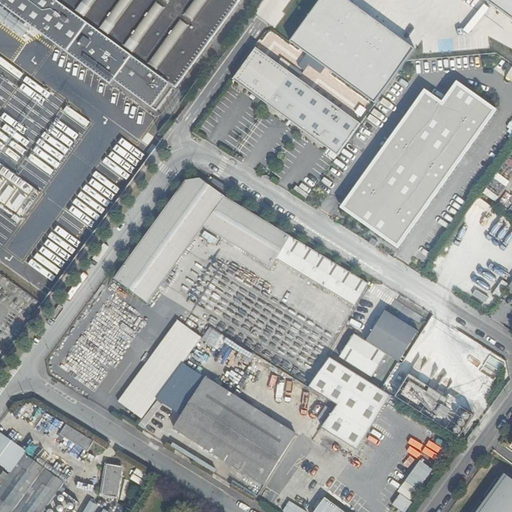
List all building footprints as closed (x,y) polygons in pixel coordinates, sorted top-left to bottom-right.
[(179,84),(240,0),(2,0),(111,82),(134,51),(179,84)] [(17,26),(23,18),(18,14),(12,21),(17,26)] [(234,80),(339,153),(361,122),(257,48),(234,80)] [(400,252),(499,112),(458,84),(444,104),(426,93),(341,211),(400,252)] [(199,177),(186,177),(116,275),(149,298),(204,223),(272,264),(276,256),(354,303),(366,283),(231,200),(199,177)] [(227,184),(214,177),(212,182),(224,190),(227,184)] [(497,192),(487,189),(485,196),(499,200),(503,187),(498,186),(497,192)] [(470,222),(489,228),(495,210),(487,207),(489,202),(478,199),(475,210),(474,210),(470,222)] [(511,224),(506,219),(493,233),(511,250),(511,248),(511,224)] [(0,255),(29,274),(36,264),(44,269),(53,255),(0,220),(0,255)] [(206,231),(203,236),(215,243),(218,238),(206,231)] [(464,281),(460,287),(487,304),(491,298),(464,281)] [(419,327),(385,307),(367,337),(400,358),(419,327)] [(117,402),(142,420),(202,338),(177,321),(117,402)] [(387,351),(354,331),(341,353),(374,373),(387,351)] [(100,377),(102,378),(118,356),(103,346),(106,342),(98,337),(97,338),(90,334),(82,345),(96,354),(88,366),(81,361),(82,360),(75,355),(71,352),(56,373),(90,397),(94,392),(90,390),(100,377)] [(96,354),(82,345),(75,355),(82,360),(81,361),(88,366),(96,354)] [(380,387),(329,355),(308,386),(338,405),(325,424),(335,429),(332,433),(359,448),(393,395),(380,387)] [(487,357),(485,373),(499,375),(502,359),(487,357)] [(478,415),(414,375),(400,396),(464,436),(478,415)] [(103,379),(102,378),(100,377),(90,390),(94,392),(103,379)] [(296,432),(207,377),(176,428),(266,482),(296,432)] [(54,435),(63,421),(41,408),(33,423),(54,435)] [(93,442),(66,425),(60,433),(88,450),(93,442)] [(0,485),(0,511),(42,511),(64,482),(24,453),(0,485)] [(432,468),(420,459),(405,479),(418,488),(432,468)] [(118,496),(122,465),(109,463),(109,461),(107,461),(103,495),(105,496),(105,494),(118,496)] [(511,511),(511,484),(506,480),(502,485),(496,480),(482,500),(488,504),(485,508),(479,504),(473,511),(511,511)] [(404,511),(412,502),(400,492),(391,503),(397,508),(396,510),(398,511),(400,510),(402,511),(404,511)] [(342,511),(324,500),(314,511),(342,511)] [(90,501),(85,511),(95,511),(99,505),(90,501)] [(289,502),(284,511),(308,511),(309,511),(289,502)]
